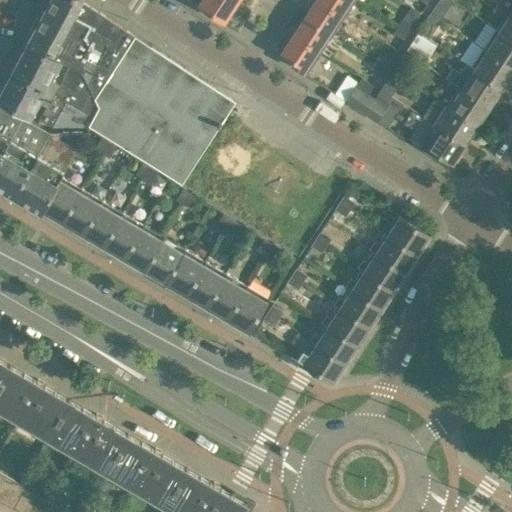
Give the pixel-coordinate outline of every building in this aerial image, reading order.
[(51,0),(30,39),(69,61),(81,67),(95,96),(135,35),(80,0),(51,0)] [(224,20),(235,3),(230,0),(202,0),(200,4),(224,20)] [(320,0),(317,0),(307,16),(333,33),(345,16),(320,0)] [(320,0),(345,16),(354,0),(320,0)] [(420,14),(429,0),(413,0),(409,7),(420,14)] [(438,0),(430,13),(440,20),(453,1),(451,0),(438,0)] [(511,0),(498,0),(497,2),(511,11),(511,0)] [(511,39),(511,11),(497,2),(492,10),(504,18),(497,29),(511,39)] [(408,32),(420,14),(409,7),(397,25),(408,32)] [(321,51),(333,33),(307,16),(295,34),(321,51)] [(446,35),(425,21),(418,32),(428,38),(437,44),(439,45),(446,35)] [(404,39),(408,32),(397,25),(393,32),(404,39)] [(511,65),(511,39),(497,29),(484,48),(511,65)] [(437,44),(428,38),(418,32),(406,49),(416,56),(415,58),(424,63),(437,44)] [(321,51),(295,34),(283,52),(293,59),(291,62),(307,73),(321,51)] [(100,105),(94,115),(94,116),(93,116),(88,125),(182,181),(225,116),(235,100),(135,35),(95,96),(100,105)] [(100,105),(95,96),(81,67),(69,61),(67,63),(29,43),(14,71),(54,92),(82,105),(81,107),(94,115),(100,105)] [(502,86),(511,70),(511,65),(484,48),(472,67),(502,86)] [(416,56),(406,49),(393,69),(403,76),(415,58),(416,56)] [(379,53),(374,60),(385,67),(390,60),(379,53)] [(381,75),(385,67),(374,60),(369,67),(381,75)] [(490,104),(502,86),(472,67),(465,78),(450,69),(445,77),(460,86),(460,85),(490,104)] [(90,114),(93,116),(94,116),(94,115),(81,107),(82,105),(54,92),(14,71),(0,95),(0,99),(39,120),(40,119),(52,126),(83,126),(90,114)] [(346,75),(334,94),(344,101),(357,82),(346,75)] [(369,93),(374,85),(360,77),(357,82),(344,101),(358,110),(369,93)] [(386,81),(381,88),(392,95),(396,87),(386,81)] [(477,124),(490,104),(460,85),(460,86),(448,104),(477,124)] [(402,102),(392,95),(381,88),(377,94),(389,102),(376,122),(386,128),(402,102)] [(389,102),(377,94),(374,97),(364,114),(376,122),(389,102)] [(464,143),(477,124),(448,104),(435,123),(464,143)] [(0,105),(0,156),(10,139),(17,127),(22,117),(0,105)] [(452,162),(464,143),(435,123),(423,115),(409,137),(421,145),(420,146),(433,155),(435,151),(452,162)] [(10,139),(0,156),(0,185),(15,194),(38,155),(48,131),(22,117),(17,127),(10,139)] [(87,131),(48,131),(38,155),(15,194),(41,210),(42,208),(43,208),(61,176),(62,176),(65,171),(64,170),(87,131)] [(111,142),(101,137),(94,148),(104,154),(111,142)] [(116,146),(111,142),(104,154),(109,157),(110,155),(122,162),(127,154),(115,147),(116,146)] [(135,173),(142,177),(149,166),(142,162),(135,173)] [(156,171),(149,166),(142,177),(149,182),(156,171)] [(43,208),(64,221),(83,188),(62,176),(61,176),(43,208)] [(175,198),(183,203),(190,192),(182,187),(175,198)] [(103,201),(83,188),(64,221),(84,233),(103,201)] [(197,196),(190,192),(183,203),(190,207),(197,196)] [(343,194),(339,201),(350,208),(354,201),(343,194)] [(84,233),(105,245),(124,213),(103,201),(84,233)] [(345,216),(350,208),(339,201),(334,209),(345,216)] [(216,224),(223,228),(230,217),(223,212),(216,224)] [(144,225),(124,213),(105,245),(125,257),(144,225)] [(382,229),(386,232),(417,252),(429,233),(398,213),(391,225),(386,222),(382,229)] [(237,221),(230,217),(223,228),(231,233),(237,221)] [(125,257),(146,269),(165,237),(144,225),(125,257)] [(320,230),(315,238),(326,245),(330,238),(320,230)] [(405,270),(417,252),(386,232),(379,243),(374,240),(370,247),(374,250),(405,270)] [(185,249),(165,237),(146,269),(166,281),(185,249)] [(256,249),(264,253),(271,242),(263,237),(256,249)] [(321,252),(326,245),(315,238),(311,243),(310,245),(321,252)] [(278,246),(271,242),(264,253),(271,258),(278,246)] [(166,281),(187,293),(206,261),(185,249),(166,281)] [(358,266),(362,268),(393,288),(405,270),(374,250),(367,261),(363,258),(358,266)] [(227,273),(206,261),(187,293),(208,306),(227,273)] [(296,267),(291,274),(302,281),(307,274),(296,267)] [(381,307),(393,288),(362,268),(355,279),(351,277),(346,284),(350,286),(381,307)] [(208,306),(228,318),(247,286),(227,273),(208,306)] [(297,288),(302,281),(291,274),(286,281),(297,288)] [(249,330),(268,298),(247,286),(228,318),(249,330)] [(334,302),(338,305),(369,325),(381,307),(350,286),(343,297),(339,294),(334,302)] [(272,303),(267,310),(278,318),(283,310),(272,303)] [(357,343),(369,325),(338,305),(331,315),(327,313),(323,320),(327,323),(357,343)] [(273,325),(278,318),(267,310),(262,318),(273,325)] [(311,338),(315,341),(346,361),(357,343),(327,323),(319,334),(315,332),(311,338)] [(334,379),(346,361),(315,341),(307,352),(303,349),(299,357),(312,365),(311,367),(320,373),(321,371),(334,379)] [(0,404),(118,474),(132,482),(166,502),(160,511),(239,511),(245,502),(0,357),(0,404)] [(0,480),(0,499),(1,500),(14,479),(4,474),(0,480)] [(1,500),(12,507),(24,485),(14,479),(1,500)] [(22,511),(34,491),(24,485),(12,507),(21,511),(22,511)] [(22,511),(35,511),(44,497),(34,491),(22,511)] [(35,511),(51,511),(56,504),(44,497),(35,511)] [(109,511),(87,499),(79,511),(109,511)]
